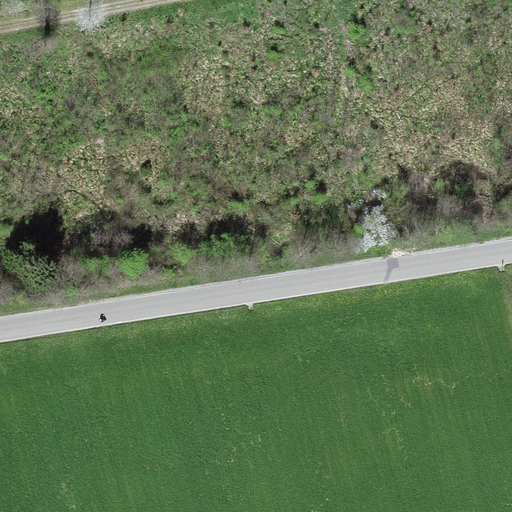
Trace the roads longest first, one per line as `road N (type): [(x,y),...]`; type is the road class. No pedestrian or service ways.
road 1 (unclassified): [(0,329),(511,251)]
road 2 (track): [(180,0),(0,34)]
